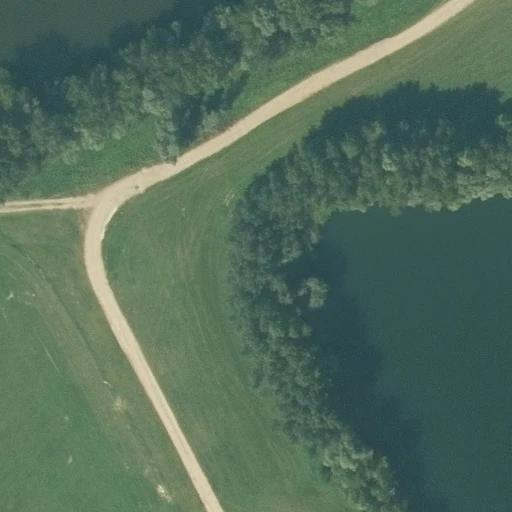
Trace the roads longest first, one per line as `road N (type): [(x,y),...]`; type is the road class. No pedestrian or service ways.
road 1 (track): [(459,0),(124,187),(97,219),(94,250)]
road 2 (track): [(214,511),(110,309),(94,250)]
